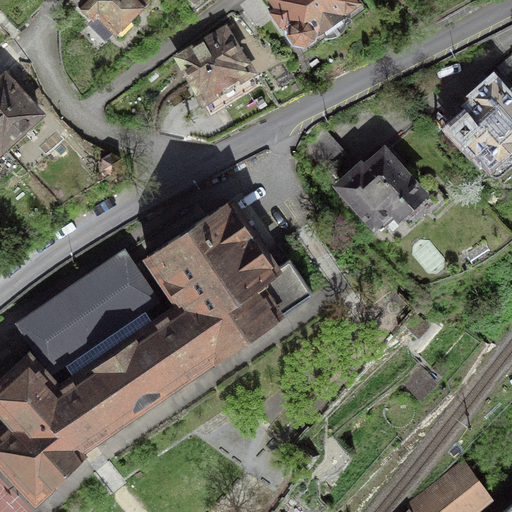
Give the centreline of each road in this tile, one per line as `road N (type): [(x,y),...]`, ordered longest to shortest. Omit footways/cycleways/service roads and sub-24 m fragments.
road 1 (residential): [(204,164),(424,48)]
road 2 (residential): [(0,292),(204,164)]
road 3 (residential): [(79,115),(232,0)]
road 4 (residential): [(204,164),(79,115)]
